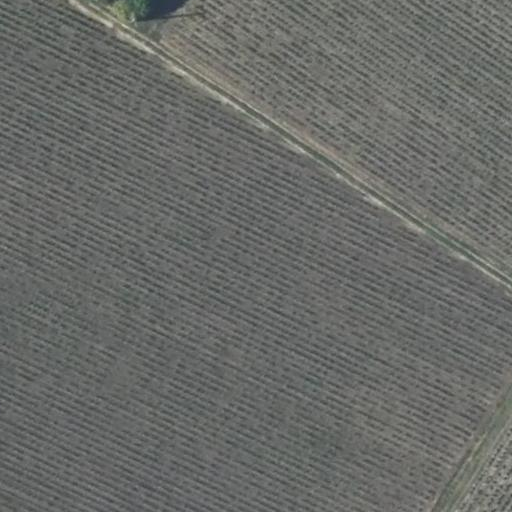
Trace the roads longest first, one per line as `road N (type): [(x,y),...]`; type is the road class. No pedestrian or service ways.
road 1 (track): [(90,0),(511,284)]
road 2 (track): [(444,511),(511,409)]
